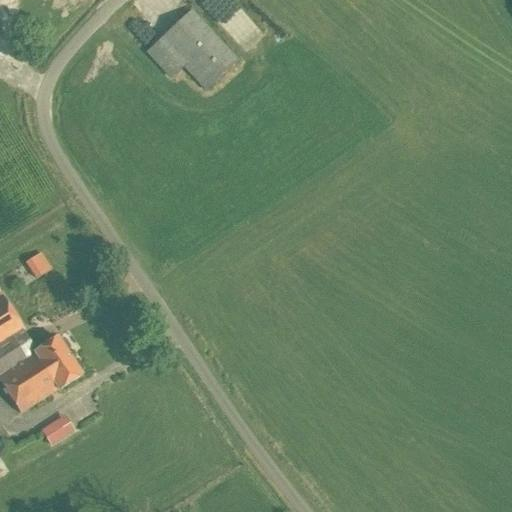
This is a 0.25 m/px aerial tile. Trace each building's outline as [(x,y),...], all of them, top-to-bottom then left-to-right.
[(250,52),(268,34),(245,11),(227,28),(250,52)] [(205,91),(237,61),(191,12),(147,53),(171,78),(183,67),(205,91)] [(28,260),(37,277),(53,269),(45,252),(28,260)] [(57,338),(37,352),(1,296),(0,297),(0,382),(21,415),(58,391),(82,376),(57,338)] [(69,425),(47,439),(51,447),(74,433),(69,425)] [(23,466),(51,450),(41,433),(13,449),(23,466)]
